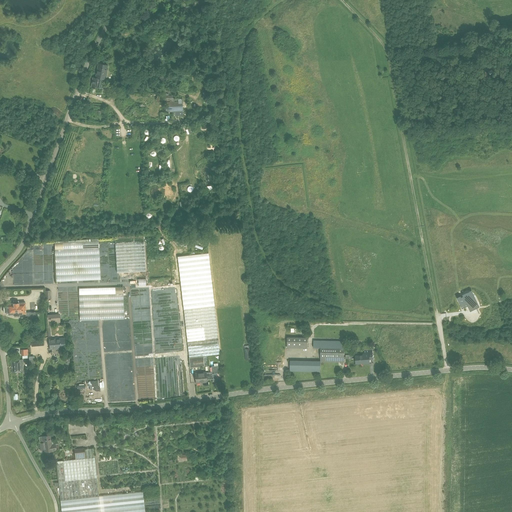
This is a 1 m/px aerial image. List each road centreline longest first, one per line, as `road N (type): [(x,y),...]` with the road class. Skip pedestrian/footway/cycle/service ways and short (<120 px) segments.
road 1 (unclassified): [(11,422),(261,389),(511,370)]
road 2 (track): [(341,0),(387,51),(446,370)]
road 3 (unclassified): [(0,271),(24,239),(88,58),(120,0)]
road 4 (unknown): [(0,288),(126,283),(139,408)]
